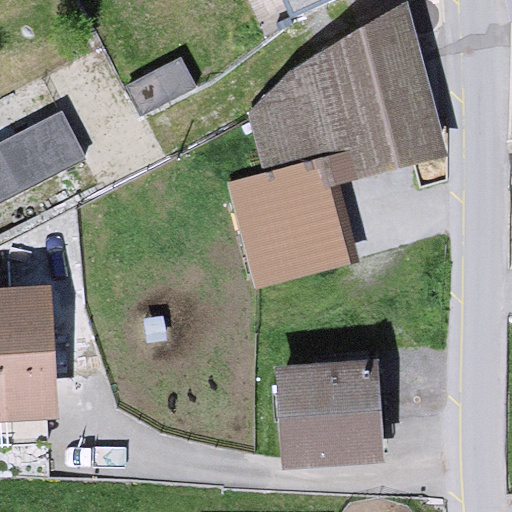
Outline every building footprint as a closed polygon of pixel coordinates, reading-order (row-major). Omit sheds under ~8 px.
[(263,175),(226,185),(250,290),(351,267),(333,184),(434,148),(403,4),(247,113),(263,175)] [(176,59),(124,84),(135,108),(188,84),(176,59)] [(55,111),(0,139),(0,194),(77,155),(55,111)] [(52,289),(0,289),(0,408),(54,407),(52,289)] [(383,361),(274,364),(277,464),(386,460),(383,361)]
